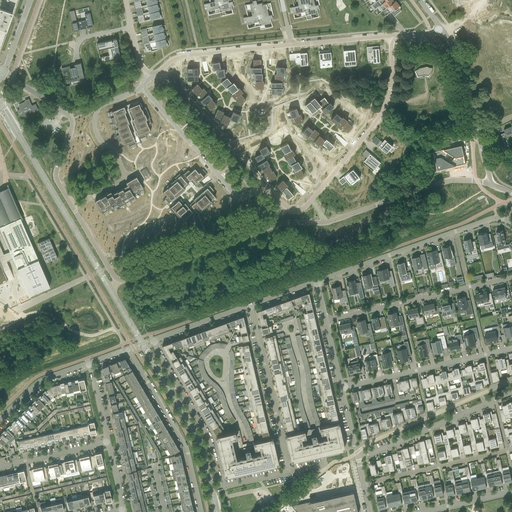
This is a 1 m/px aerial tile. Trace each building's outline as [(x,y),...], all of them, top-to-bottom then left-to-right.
[(2,0),(0,6),(0,9),(11,14),(16,0),(2,0)] [(137,7),(138,8),(135,9),(136,9),(141,8),(147,7),(157,4),(158,4),(158,3),(157,4),(155,0),(145,0),(147,5),(141,6),(137,7)] [(377,0),(375,2),(371,5),(375,9),(374,10),(375,10),(379,6),(381,5),(379,2),(380,0),(384,0),(386,1),(387,0),(377,0)] [(381,5),(379,6),(382,11),(389,6),(394,2),(393,1),(392,0),(387,0),(386,1),(381,5)] [(470,0),(448,0),(460,15),(474,5),(470,0)] [(259,15),(256,4),(256,1),(253,1),(253,3),(244,5),(245,10),(250,9),(252,16),(257,15),(259,15)] [(394,2),(389,6),(392,10),(390,12),(394,17),(394,16),(401,11),(399,9),(400,8),(399,5),(395,1),(394,2)] [(215,14),(220,13),(218,5),(217,2),(214,2),(203,4),(204,7),(206,7),(207,11),(214,9),(215,14)] [(233,4),(232,2),(222,4),(218,5),(220,13),(221,17),(226,15),(224,11),(232,9),(231,5),(233,4)] [(261,3),(256,4),(259,15),(261,14),(261,17),(268,16),(267,9),(271,8),(270,3),(261,5),(261,3)] [(139,14),(139,16),(137,16),(143,15),(149,14),(159,12),(160,11),(158,11),(157,4),(147,7),(148,12),(143,13),(139,14)] [(301,17),(306,16),(304,9),(303,5),(298,6),(289,8),(290,11),(292,10),(293,14),(300,13),(301,17)] [(318,5),(316,5),(308,7),(308,8),(304,9),(306,16),(306,20),(311,19),(311,18),(310,14),(318,13),(317,8),(318,8),(318,5)] [(0,9),(0,30),(5,32),(11,14),(0,9)] [(74,10),(69,12),(73,31),(86,28),(86,27),(92,26),(90,16),(90,13),(84,14),(86,20),(76,22),(74,10)] [(140,22),(141,23),(139,23),(139,24),(162,19),(161,18),(160,18),(159,12),(149,14),(150,19),(144,20),(140,22)] [(252,16),(248,17),(243,18),(244,20),(245,20),(246,24),(254,23),(255,27),(259,26),(258,19),(257,15),(252,16)] [(259,26),(260,30),(265,29),(264,24),(271,23),(270,18),(272,18),(271,15),(268,16),(261,17),(261,18),(258,19),(259,26)] [(147,34),(143,35),(144,36),(144,37),(148,36),(153,35),(163,32),(165,32),(164,32),(164,31),(163,32),(162,27),(162,26),(162,25),(152,27),(153,32),(147,34)] [(149,41),(145,42),(145,44),(149,43),(155,42),(165,40),(166,39),(165,39),(164,34),(163,33),(163,32),(153,35),(154,40),(149,41)] [(110,40),(97,43),(98,50),(111,47),(112,54),(103,56),(103,58),(100,59),(101,63),(119,59),(120,58),(116,39),(112,40),(113,41),(112,41),(111,40),(110,40)] [(165,40),(155,42),(156,49),(157,49),(168,46),(166,46),(165,41),(165,40)] [(498,41),(487,44),(488,50),(499,47),(498,41)] [(378,46),(366,47),(367,60),(368,60),(373,60),(373,62),(379,62),(379,59),(378,46)] [(499,47),(488,50),(490,56),(501,53),(499,47)] [(348,50),(343,51),(344,66),(344,64),(347,64),(348,65),(352,65),(352,64),(355,63),(355,65),(356,65),(354,48),(348,48),(348,50)] [(324,52),(318,52),(319,64),(320,64),(321,64),(331,63),(330,50),(324,51),(324,52)] [(300,53),(289,54),(289,60),(295,60),(295,63),(300,63),(307,62),(306,54),(300,54),(300,53)] [(219,61),(211,63),(212,70),(215,70),(220,69),(220,68),(219,62),(219,61)] [(70,66),(61,68),(64,83),(78,80),(78,82),(84,80),(80,63),(74,64),(75,69),(70,70),(70,66)] [(415,71),(415,72),(416,73),(417,73),(417,74),(416,74),(417,77),(418,77),(419,77),(419,76),(422,75),(422,76),(424,75),(425,76),(425,75),(426,75),(426,76),(428,76),(429,76),(430,75),(429,74),(430,73),(431,74),(431,72),(432,71),(431,71),(431,70),(432,70),(432,68),(429,67),(429,68),(428,67),(426,66),(423,67),(424,67),(422,68),(422,67),(420,68),(418,69),(419,69),(417,70),(415,71)] [(268,67),(266,67),(266,79),(274,79),(274,74),(274,67),(271,67),(268,67)] [(220,69),(215,70),(217,77),(225,76),(224,75),(223,69),(223,68),(220,68),(220,69)] [(203,72),(198,73),(198,82),(203,88),(208,94),(212,98),(224,112),(227,113),(233,108),(231,106),(232,105),(234,107),(238,104),(234,99),(230,94),(226,89),(220,83),(217,79),(217,77),(215,70),(212,70),(208,71),(209,74),(203,75),(203,74),(203,72)] [(261,73),(254,73),(254,74),(254,80),(254,81),(255,81),(255,80),(262,80),(262,73),(261,73)] [(226,77),(220,83),(226,89),(227,88),(227,87),(231,83),(227,78),(226,77)] [(262,80),(255,80),(255,81),(255,87),(255,88),(263,88),(263,80),(262,80)] [(231,83),(227,87),(227,88),(231,93),(232,93),(238,88),(237,88),(237,87),(233,83),(233,82),(231,83)] [(197,83),(191,88),(191,89),(195,94),(196,94),(197,93),(202,89),(197,83)] [(441,89),(437,90),(436,86),(430,88),(432,95),(442,91),(441,89)] [(231,93),(230,94),(234,99),(240,93),(240,94),(242,92),(242,91),(239,87),(238,87),(237,88),(238,88),(232,93),(231,93)] [(202,89),(197,93),(197,94),(201,98),(202,99),(208,94),(203,88),(202,89)] [(240,93),(234,99),(238,104),(239,104),(245,99),(244,99),(241,94),(240,94),(240,93)] [(200,100),(204,105),(204,104),(205,104),(205,103),(211,98),(211,99),(212,98),(208,94),(202,99),(200,100)] [(314,97),(309,101),(310,102),(316,109),(320,106),(317,102),(318,102),(314,98),(314,97)] [(318,102),(317,102),(320,106),(322,108),(328,103),(328,102),(324,98),(323,97),(318,102)] [(211,98),(205,103),(205,104),(206,104),(209,109),(210,109),(216,104),(211,99),(211,98)] [(20,109),(17,111),(20,117),(32,112),(37,110),(35,105),(32,106),(31,106),(29,101),(26,102),(25,101),(25,102),(20,104),(20,105),(19,105),(19,106),(19,107),(19,108),(20,109)] [(309,101),(305,105),(312,113),(316,109),(310,102),(309,101)] [(122,107),(108,112),(113,123),(111,124),(114,131),(115,130),(116,134),(115,134),(118,141),(121,140),(123,145),(127,144),(129,147),(136,144),(136,143),(134,138),(137,137),(139,139),(146,136),(145,133),(150,131),(148,126),(152,124),(149,119),(150,118),(145,107),(142,108),(140,102),(139,103),(133,105),(132,103),(126,105),(124,106),(122,107)] [(322,108),(321,109),(325,114),(333,107),(333,106),(329,102),(328,103),(322,108)] [(296,107),(288,110),(289,111),(291,117),(291,118),(293,117),(298,115),(298,114),(296,107)] [(217,109),(214,116),(215,117),(220,119),(221,120),(223,114),(224,114),(224,112),(217,109)] [(310,119),(307,123),(314,129),(320,134),(325,138),(329,141),(332,137),(335,133),(339,128),(335,125),(317,110),(311,117),(313,119),(312,120),(310,119)] [(230,117),(229,118),(230,119),(236,122),(237,121),(239,115),(240,114),(232,111),(230,117)] [(336,113),(330,119),(336,124),(337,124),(342,118),(341,117),(336,113)] [(220,119),(220,121),(221,121),(226,124),(227,124),(230,119),(229,118),(230,117),(224,114),(223,114),(221,120),(220,119)] [(298,115),(293,117),(293,118),(295,123),(295,124),(303,121),(300,114),(298,114),(298,115)] [(336,124),(335,125),(339,128),(340,129),(341,128),(341,127),(346,121),(347,120),(342,117),(341,117),(342,118),(337,124),(336,124)] [(346,121),(341,127),(341,128),(347,132),(352,126),(351,126),(346,122),(346,121)] [(307,125),(302,131),(302,132),(307,136),(308,136),(309,135),(313,130),(307,125)] [(313,130),(309,135),(314,139),(314,140),(315,140),(319,135),(320,134),(314,129),(313,130)] [(497,136),(490,138),(494,149),(499,148),(501,147),(501,146),(500,143),(498,138),(500,136),(502,140),(506,139),(503,133),(498,135),(497,136)] [(314,140),(313,141),(314,142),(319,145),(319,146),(322,143),(321,143),(324,140),(319,135),(315,140),(314,140)] [(324,140),(321,143),(322,143),(329,149),(330,150),(334,145),(333,144),(329,141),(325,138),(324,140)] [(380,140),(377,144),(387,153),(393,146),(392,146),(385,140),(385,139),(383,142),(380,140)] [(287,143),(280,147),(284,153),(291,149),(290,149),(287,143)] [(259,149),(261,153),(263,156),(270,152),(266,145),(265,146),(259,149)] [(437,170),(447,168),(466,164),(462,145),(451,147),(433,152),(437,170)] [(284,153),(282,154),(285,159),(292,155),(295,154),(294,153),(292,149),(291,148),(290,149),(291,149),(284,153)] [(271,155),(265,158),(266,159),(269,164),(273,170),(277,177),(279,181),(284,178),(288,184),(290,186),(293,182),(297,180),(297,179),(293,172),(289,166),(285,159),(282,154),(280,150),(272,154),(274,157),(272,157),(271,155)] [(261,153),(254,157),(255,158),(258,163),(258,164),(265,160),(265,159),(263,156),(261,153)] [(370,154),(364,161),(374,170),(375,170),(381,163),(370,154)] [(292,155),(285,159),(289,166),(290,165),(296,161),(295,161),(292,156),(292,155)] [(258,164),(257,164),(260,170),(261,169),(268,164),(268,165),(269,164),(266,159),(265,159),(265,160),(258,164),(258,163),(258,164)] [(296,161),(290,165),(294,171),(300,168),(301,167),(301,166),(298,161),(297,160),(296,161)] [(268,164),(261,169),(262,169),(265,174),(265,175),(266,175),(272,171),(268,165),(268,164)] [(146,168),(140,171),(145,179),(150,176),(146,168)] [(167,188),(163,192),(167,196),(164,198),(168,203),(169,203),(171,201),(174,204),(171,206),(169,208),(173,213),(174,212),(175,213),(175,212),(178,215),(177,216),(178,217),(179,216),(183,220),(188,216),(190,218),(195,214),(194,214),(193,212),(195,210),(196,212),(199,215),(203,211),(202,209),(203,209),(202,208),(205,206),(206,206),(212,202),(211,200),(215,197),(211,192),(213,190),(209,185),(207,187),(206,185),(203,187),(199,183),(200,183),(200,182),(198,181),(205,176),(201,171),(198,173),(194,168),(190,172),(188,170),(183,174),(185,176),(183,178),(181,176),(179,173),(174,178),(175,179),(175,180),(172,182),(166,187),(167,188)] [(294,171),(293,172),(297,179),(304,175),(303,174),(300,169),(300,168),(294,171)] [(353,169),(344,177),(350,185),(360,177),(354,169),(353,169)] [(272,171),(266,175),(269,180),(270,181),(277,177),(273,170),(272,171)] [(110,191),(94,201),(102,214),(108,210),(108,209),(111,207),(112,208),(118,204),(119,207),(120,206),(123,204),(124,204),(130,200),(133,198),(134,198),(135,198),(133,195),(134,195),(134,194),(137,192),(138,193),(144,189),(139,181),(136,176),(125,182),(127,185),(112,194),(110,191)] [(282,179),(276,184),(277,185),(281,190),(286,186),(286,187),(287,185),(282,179)] [(286,186),(281,190),(281,191),(287,197),(288,198),(293,194),(292,193),(286,187),(286,186)] [(0,194),(0,227),(21,219),(13,202),(9,190),(0,194)] [(0,246),(0,284),(10,281),(14,279),(7,261),(9,260),(13,259),(20,276),(29,295),(50,286),(21,219),(16,209),(0,215),(0,228),(10,251),(6,253),(3,254),(0,246)] [(511,250),(511,241),(509,244),(505,245),(504,242),(505,242),(504,238),(504,235),(503,235),(502,230),(500,231),(499,230),(497,231),(497,232),(496,232),(497,235),(494,235),(497,245),(500,245),(501,249),(509,247),(511,251),(511,250)] [(478,235),(480,242),(480,244),(484,244),(485,248),(485,249),(493,247),(491,238),(488,239),(487,233),(478,235)] [(49,238),(37,243),(46,263),(57,258),(56,255),(55,252),(54,250),(54,249),(49,238)] [(468,259),(478,257),(475,242),(475,243),(472,244),(472,242),(471,242),(471,238),(463,240),(466,252),(471,251),(472,254),(467,255),(468,259)] [(448,257),(450,266),(456,265),(453,252),(452,253),(452,250),(451,251),(450,246),(448,246),(445,246),(446,247),(442,248),(444,258),(448,257)] [(433,252),(430,252),(427,253),(429,264),(435,263),(436,268),(444,266),(440,252),(437,253),(436,250),(433,251),(433,252)] [(412,258),(414,269),(422,268),(422,267),(423,267),(423,269),(428,268),(424,254),(420,255),(420,256),(412,258)] [(399,275),(401,281),(411,279),(410,272),(407,273),(404,262),(397,264),(399,275)] [(387,278),(388,283),(390,282),(391,286),(395,285),(393,275),(389,276),(387,268),(384,269),(381,270),(378,271),(380,280),(387,278)] [(379,290),(377,280),(372,281),(371,274),(367,274),(367,273),(363,274),(364,275),(362,275),(363,280),(362,280),(363,284),(364,283),(365,286),(367,286),(368,289),(373,288),(374,292),(376,291),(377,294),(380,293),(379,290)] [(347,287),(349,294),(353,293),(354,294),(359,293),(360,298),(364,297),(360,283),(357,284),(357,283),(355,283),(354,280),(347,282),(347,284),(347,285),(348,287),(347,287)] [(345,290),(341,291),(340,286),(334,287),(331,287),(332,293),(333,293),(334,299),(339,298),(340,302),(340,304),(348,302),(345,290)] [(493,290),(495,299),(499,298),(499,301),(510,298),(508,290),(505,290),(504,287),(500,288),(499,288),(498,289),(497,289),(493,290)] [(489,304),(490,309),(494,308),(491,293),(487,294),(486,291),(482,292),(478,293),(475,294),(477,303),(483,302),(484,305),(489,304)] [(304,301),(304,303),(310,302),(308,293),(299,296),(302,302),(304,301)] [(296,297),(290,299),(292,305),(294,305),(296,304),(298,303),(299,303),(300,302),(301,302),(302,302),(299,296),(298,296),(296,297)] [(465,309),(467,315),(473,314),(470,300),(466,301),(465,296),(460,297),(460,296),(457,297),(457,298),(459,310),(465,309)] [(288,310),(293,308),(292,305),(290,299),(286,300),(286,299),(284,300),(288,310)] [(283,312),(288,310),(284,300),(284,301),(281,302),(281,301),(279,302),(283,312)] [(446,311),(447,315),(456,313),(454,303),(450,304),(450,303),(448,304),(448,300),(440,302),(441,306),(442,305),(444,312),(446,311)] [(277,314),(283,312),(279,302),(279,303),(276,304),(275,303),(274,304),(274,305),(276,311),(277,314)] [(310,302),(304,303),(306,311),(306,312),(313,311),(311,305),(311,303),(310,302)] [(432,312),(433,315),(439,313),(439,312),(438,308),(437,306),(434,306),(434,303),(430,304),(427,305),(423,306),(425,314),(432,312)] [(266,308),(265,308),(267,314),(268,314),(271,313),(274,312),(276,311),(274,305),(272,305),(268,307),(266,308)] [(418,325),(425,323),(423,316),(420,317),(419,315),(417,307),(414,308),(413,308),(411,309),(407,310),(409,318),(415,316),(416,321),(417,320),(418,325)] [(265,308),(257,311),(257,312),(258,315),(259,319),(265,317),(265,315),(267,314),(265,308)] [(392,312),(389,313),(389,314),(388,314),(390,325),(394,324),(395,327),(404,325),(402,315),(397,316),(396,312),(392,313),(392,312)] [(508,327),(503,328),(505,337),(511,336),(511,334),(511,315),(508,316),(509,319),(510,323),(508,324),(508,327)] [(243,316),(234,319),(236,325),(238,325),(239,327),(245,325),(243,316)] [(304,318),(305,324),(316,321),(316,320),(315,320),(314,316),(315,316),(304,318)] [(376,317),(371,318),(374,329),(380,328),(380,329),(386,328),(387,328),(384,317),(384,318),(380,319),(380,318),(378,318),(378,316),(376,317)] [(267,326),(265,317),(259,319),(261,328),(267,326)] [(225,322),(227,329),(228,328),(229,328),(236,325),(234,319),(233,320),(231,320),(227,322),(225,322)] [(366,336),(373,335),(370,323),(366,324),(365,319),(357,321),(359,333),(365,332),(366,336)] [(220,324),(224,334),(229,332),(227,329),(225,322),(225,321),(223,322),(223,323),(222,324),(221,324),(220,324)] [(305,324),(307,329),(316,327),(317,327),(317,325),(316,325),(315,322),(316,322),(316,321),(305,324)] [(218,325),(215,326),(219,336),(224,334),(220,324),(220,323),(218,324),(218,325)] [(340,325),(339,325),(341,333),(344,332),(345,334),(349,333),(352,333),(355,332),(354,326),(351,327),(350,323),(349,323),(346,324),(346,323),(343,324),(340,325)] [(210,328),(213,336),(213,337),(214,339),(219,337),(219,336),(215,326),(215,325),(212,326),(213,327),(212,327),(211,328),(210,328)] [(245,325),(239,327),(240,334),(241,336),(247,334),(246,331),(246,329),(245,326),(245,325)] [(271,325),(267,326),(261,328),(260,328),(260,330),(261,330),(262,334),(272,331),(271,325)] [(485,333),(487,342),(498,339),(497,336),(501,335),(498,326),(492,327),(492,331),(485,333)] [(205,330),(208,339),(209,341),(214,339),(213,337),(213,336),(210,328),(210,327),(207,328),(208,329),(207,329),(206,329),(205,330)] [(307,329),(304,330),(306,336),(308,335),(318,333),(319,332),(318,331),(317,331),(317,329),(317,328),(316,327),(307,329)] [(464,335),(466,346),(475,344),(474,339),(479,338),(476,327),(468,329),(470,334),(464,335)] [(200,332),(203,341),(204,341),(208,339),(205,330),(205,329),(202,330),(203,331),(202,331),(201,331),(200,332)] [(195,333),(195,334),(199,345),(204,343),(203,341),(200,332),(199,331),(197,331),(198,332),(197,333),(196,333),(195,333)] [(190,335),(193,345),(194,347),(199,345),(195,334),(194,332),(192,333),(193,334),(192,335),(191,335),(190,335)] [(185,337),(188,347),(192,345),(193,345),(190,335),(189,334),(187,335),(188,336),(187,337),(185,337)] [(241,336),(237,336),(239,342),(248,340),(248,337),(248,336),(249,336),(248,334),(247,334),(241,336)] [(455,339),(448,341),(450,350),(454,349),(456,349),(456,348),(460,348),(459,345),(463,344),(461,334),(455,336),(455,339)] [(266,340),(264,341),(265,343),(266,342),(276,340),(275,335),(265,337),(265,339),(266,340)] [(432,342),(434,354),(443,352),(442,349),(447,348),(444,335),(437,336),(438,341),(432,342)] [(182,338),(180,339),(183,348),(188,347),(185,337),(184,336),(182,337),(182,338)] [(309,340),(306,341),(307,346),(308,346),(320,344),(321,343),(321,341),(320,342),(319,338),(309,340)] [(180,339),(171,342),(173,348),(180,346),(182,345),(180,339)] [(426,347),(430,346),(428,339),(424,340),(425,344),(417,345),(419,352),(421,357),(428,355),(426,347)] [(405,360),(408,359),(408,356),(411,356),(408,341),(404,342),(404,344),(400,345),(401,349),(397,350),(399,358),(399,359),(400,362),(405,360)] [(171,342),(162,346),(164,349),(166,353),(172,350),(171,349),(173,348),(171,342)] [(248,344),(238,346),(239,352),(249,350),(250,349),(250,348),(249,348),(248,346),(248,344)] [(320,344),(308,346),(309,352),(312,351),(321,349),(323,349),(322,347),(321,347),(320,344)] [(268,351),(267,351),(267,353),(269,353),(278,351),(280,350),(279,345),(277,346),(267,348),(268,349),(268,350),(268,351)] [(387,365),(390,365),(389,364),(392,363),(391,357),(394,356),(392,347),(385,349),(386,353),(382,354),(382,355),(384,365),(387,365)] [(172,350),(166,353),(167,355),(169,357),(171,361),(177,358),(172,350)] [(269,356),(268,356),(269,359),(270,358),(280,356),(281,356),(280,350),(278,351),(269,353),(269,354),(269,355),(269,356)] [(377,354),(369,356),(370,360),(364,361),(366,369),(377,367),(376,365),(379,364),(377,354)] [(177,358),(171,361),(173,364),(172,365),(173,367),(174,366),(183,361),(181,358),(180,357),(180,356),(179,357),(177,358)] [(271,361),(269,362),(270,364),(271,364),(283,361),(281,356),(280,356),(270,358),(270,359),(270,360),(271,361)] [(125,358),(118,361),(119,362),(122,367),(124,366),(128,373),(132,370),(125,358)] [(498,359),(498,361),(501,371),(506,369),(507,374),(511,373),(509,363),(508,359),(505,360),(504,358),(502,358),(499,358),(499,359),(498,359)] [(183,361),(174,366),(176,369),(175,370),(176,372),(177,371),(186,366),(187,365),(185,360),(183,361)] [(349,366),(350,373),(361,371),(359,363),(358,363),(358,360),(351,362),(351,365),(349,366)] [(110,364),(108,365),(109,366),(110,372),(113,371),(114,373),(120,371),(119,369),(122,367),(119,362),(118,361),(116,362),(110,364)] [(272,367),(271,367),(271,369),(272,369),(284,366),(283,361),(271,364),(272,366),(272,367)] [(498,361),(495,362),(497,368),(490,370),(493,381),(494,381),(494,382),(497,381),(497,380),(499,380),(499,378),(502,377),(501,371),(498,361)] [(478,366),(475,367),(476,372),(484,370),(486,377),(485,379),(481,380),(482,383),(489,381),(484,362),(483,363),(483,362),(480,363),(477,364),(478,366)] [(108,365),(102,367),(105,381),(109,380),(108,373),(110,372),(109,366),(108,365)] [(472,368),(472,367),(471,365),(470,366),(470,365),(467,366),(465,367),(465,369),(462,370),(463,375),(471,373),(473,381),(472,383),(469,383),(469,386),(476,385),(475,381),(473,373),(472,368)] [(186,366),(177,371),(179,374),(178,375),(179,376),(180,376),(189,371),(186,366)] [(273,372),(272,372),(272,374),(273,374),(283,372),(285,371),(284,366),(272,369),(272,370),(273,371),(273,372)] [(460,376),(459,370),(459,368),(457,369),(457,368),(454,369),(452,370),(452,372),(449,373),(451,380),(459,378),(461,386),(460,388),(456,388),(457,391),(463,390),(462,385),(460,376)] [(123,375),(127,381),(135,376),(132,370),(128,373),(123,375)] [(189,371),(180,376),(181,377),(181,378),(182,379),(181,380),(182,381),(183,381),(192,376),(191,375),(189,371)] [(274,377),(273,377),(273,380),(275,379),(286,377),(285,371),(283,372),(273,374),(274,374),(274,375),(274,376),(274,377)] [(446,373),(446,371),(445,372),(444,371),(441,372),(442,372),(439,373),(440,375),(437,376),(439,383),(446,382),(448,391),(448,392),(444,393),(445,396),(451,395),(450,390),(449,386),(448,380),(446,373)] [(435,384),(434,376),(433,374),(432,375),(432,374),(429,374),(429,375),(427,376),(427,378),(424,379),(426,388),(434,386),(436,394),(435,396),(432,397),(433,401),(439,400),(438,395),(435,384)] [(192,376),(183,381),(184,382),(184,383),(185,384),(184,385),(185,386),(186,386),(194,381),(196,379),(193,375),(192,376)] [(127,381),(130,387),(139,382),(135,376),(127,381)] [(275,382),(274,383),(275,385),(276,385),(288,382),(286,377),(275,379),(275,380),(275,381),(275,382)] [(408,379),(409,385),(413,384),(414,388),(418,387),(416,377),(415,377),(415,378),(411,379),(408,379)] [(81,379),(77,380),(80,391),(81,394),(87,392),(86,390),(84,380),(84,379),(83,379),(81,379)] [(405,380),(403,380),(405,390),(409,389),(410,393),(413,393),(412,390),(414,390),(414,388),(413,384),(409,385),(408,379),(407,379),(405,380)] [(77,380),(71,382),(73,393),(73,392),(73,391),(79,389),(80,391),(77,380)] [(398,392),(405,390),(403,380),(402,380),(403,380),(398,381),(399,383),(396,383),(398,392)] [(489,381),(482,383),(481,380),(475,381),(476,385),(476,388),(476,389),(478,388),(478,389),(481,388),(483,387),(483,386),(489,384),(489,381)] [(105,383),(108,396),(114,394),(112,386),(116,385),(113,381),(105,383)] [(194,381),(186,386),(187,387),(187,388),(186,389),(187,391),(188,391),(189,390),(197,385),(194,381)] [(71,382),(63,383),(66,394),(73,393),(71,382)] [(130,387),(133,392),(141,387),(139,382),(130,387)] [(256,382),(245,385),(246,390),(258,387),(259,387),(258,385),(257,386),(257,384),(257,383),(256,382)] [(277,388),(275,388),(276,390),(277,390),(287,388),(289,387),(288,382),(276,385),(276,386),(276,387),(277,388)] [(329,382),(317,385),(319,390),(330,387),(331,387),(331,385),(330,386),(329,384),(329,382)] [(382,385),(383,391),(387,390),(388,394),(393,393),(391,383),(390,383),(390,382),(390,383),(386,384),(386,385),(382,385)] [(63,383),(56,385),(58,394),(65,392),(66,394),(63,383)] [(476,388),(476,385),(469,386),(469,383),(462,385),(463,390),(464,393),(464,394),(466,394),(469,394),(469,393),(471,392),(470,390),(476,388)] [(197,385),(189,390),(189,391),(190,392),(190,393),(189,394),(190,395),(190,396),(191,395),(202,389),(199,384),(197,385)] [(382,385),(378,386),(380,396),(384,395),(384,397),(389,396),(388,394),(387,390),(383,391),(382,385),(382,384),(381,384),(382,385)] [(56,385),(50,387),(54,395),(58,394),(56,385)] [(370,388),(369,388),(371,394),(375,393),(375,397),(376,397),(380,396),(378,386),(377,385),(377,386),(373,387),(373,388),(370,388)] [(455,385),(449,386),(450,390),(451,395),(452,399),(454,399),(454,400),(457,399),(456,398),(459,398),(458,395),(464,394),(464,393),(463,390),(457,391),(456,388),(455,385)] [(50,387),(43,393),(49,400),(54,395),(50,387)] [(133,392),(136,397),(144,392),(141,387),(133,392)] [(258,387),(246,390),(247,396),(259,393),(260,393),(260,391),(258,391),(258,390),(258,388),(258,387)] [(330,387),(319,390),(318,390),(319,396),(320,396),(332,393),(333,393),(332,391),(331,391),(331,390),(330,387)] [(369,388),(365,389),(367,399),(371,398),(372,400),(376,399),(376,397),(375,397),(375,393),(371,394),(369,388),(369,387),(369,388)] [(357,391),(358,397),(362,396),(363,400),(367,399),(365,389),(365,388),(364,388),(364,389),(360,390),(357,391)] [(202,389),(191,395),(192,395),(192,396),(193,397),(193,398),(192,399),(193,400),(194,400),(203,395),(205,394),(204,393),(202,389)] [(358,397),(357,391),(356,390),(356,391),(352,392),(354,402),(359,401),(359,403),(363,402),(363,400),(362,396),(358,397)] [(442,390),(437,391),(438,395),(439,400),(440,404),(441,404),(442,405),(444,404),(444,403),(447,403),(446,400),(452,399),(451,395),(445,396),(444,393),(442,390)] [(136,397),(139,402),(147,396),(144,392),(136,397)] [(43,393),(38,398),(44,405),(49,400),(43,393)] [(108,396),(110,404),(116,403),(115,399),(123,397),(120,393),(114,394),(108,396)] [(279,398),(278,398),(278,401),(280,400),(289,398),(292,397),(291,393),(288,393),(278,395),(278,396),(279,396),(279,397),(279,398)] [(320,396),(321,401),(333,398),(334,398),(334,396),(332,397),(332,393),(320,396)] [(203,395),(194,400),(195,400),(196,402),(196,403),(195,404),(196,405),(197,405),(206,400),(206,399),(204,396),(203,395)] [(139,402),(136,403),(139,408),(142,406),(150,401),(147,396),(139,402)] [(440,404),(439,400),(433,401),(432,397),(425,398),(428,410),(429,409),(429,410),(432,409),(434,408),(434,405),(440,404)] [(38,398),(33,403),(39,410),(44,405),(38,398)] [(206,400),(197,405),(198,405),(199,407),(199,408),(198,409),(199,410),(200,410),(211,403),(210,403),(208,399),(206,400)] [(416,400),(412,401),(414,407),(415,409),(419,409),(420,413),(420,414),(420,413),(422,413),(424,412),(422,403),(418,404),(417,402),(417,400),(416,400)] [(142,406),(145,412),(154,407),(150,401),(142,406)] [(116,403),(110,404),(112,413),(118,412),(120,411),(119,407),(123,406),(122,402),(116,403)] [(505,420),(510,418),(506,402),(506,403),(502,404),(502,405),(503,410),(500,411),(502,422),(506,421),(505,420)] [(33,403),(28,408),(34,415),(39,410),(33,403)] [(211,403),(200,410),(201,410),(201,411),(202,412),(201,413),(202,415),(203,414),(212,409),(213,408),(211,403)] [(334,404),(322,406),(322,407),(324,412),(335,409),(336,409),(336,407),(335,407),(335,406),(334,405),(334,404)] [(145,412),(148,418),(157,413),(154,407),(145,412)] [(405,407),(401,408),(402,412),(403,414),(406,414),(407,418),(407,419),(408,419),(408,418),(410,418),(412,418),(409,408),(405,409),(405,407)] [(414,407),(409,408),(412,418),(412,417),(414,417),(416,416),(416,414),(419,413),(420,413),(419,409),(415,409),(414,407)] [(28,408),(22,413),(29,420),(34,415),(28,408)] [(212,409),(203,414),(205,417),(204,417),(205,419),(206,419),(214,414),(214,413),(212,409)] [(324,412),(325,418),(338,415),(337,413),(336,413),(335,409),(324,412)] [(118,412),(112,413),(114,419),(123,417),(126,416),(125,410),(122,411),(120,411),(118,412)] [(214,414),(206,419),(208,422),(207,423),(208,424),(209,424),(220,417),(217,412),(214,414)] [(393,412),(388,413),(389,417),(390,417),(390,420),(394,419),(395,424),(395,425),(396,425),(396,424),(397,423),(400,423),(397,413),(393,414),(393,412)] [(402,412),(397,413),(400,423),(400,424),(400,423),(402,422),(404,422),(404,419),(407,419),(407,418),(407,419),(407,418),(406,414),(403,414),(402,412)] [(482,414),(483,418),(484,418),(485,422),(493,421),(494,428),(499,427),(496,413),(490,414),(489,412),(488,413),(488,412),(484,413),(484,414),(482,414)] [(22,413),(17,418),(24,425),(29,420),(22,413)] [(157,413),(148,418),(152,424),(160,418),(157,413)] [(325,418),(324,418),(325,424),(328,423),(339,420),(339,418),(337,419),(337,417),(337,416),(337,415),(325,418)] [(220,417),(209,424),(211,427),(210,428),(210,429),(211,429),(212,429),(220,423),(223,422),(220,417)] [(389,417),(385,418),(387,428),(388,429),(388,428),(390,428),(392,427),(391,424),(395,424),(394,419),(390,420),(390,417),(389,417)] [(470,419),(471,424),(472,428),(480,426),(482,433),(487,432),(485,422),(484,418),(483,418),(478,420),(477,418),(476,418),(476,417),(472,418),(472,419),(470,419)] [(17,418),(12,423),(18,430),(24,425),(17,418)] [(152,424),(149,425),(152,430),(155,428),(163,423),(160,418),(152,424)] [(381,418),(376,419),(377,423),(378,423),(378,425),(382,424),(383,429),(383,430),(384,430),(383,429),(385,429),(387,428),(385,418),(381,419),(381,418)] [(285,425),(284,425),(284,427),(286,427),(295,424),(295,425),(298,424),(299,424),(298,419),(294,419),(284,421),(285,425)] [(94,422),(87,423),(90,434),(96,433),(94,422)] [(304,430),(286,434),(286,435),(285,436),(291,461),(296,460),(339,451),(339,450),(343,449),(344,449),(338,423),(337,424),(337,422),(319,427),(320,433),(325,432),(325,431),(327,430),(329,437),(335,436),(336,438),(318,442),(317,440),(315,434),(310,435),(312,441),(311,441),(312,444),(294,448),(293,445),(299,444),(298,437),(300,436),(300,438),(305,437),(304,430)] [(458,425),(459,429),(460,433),(468,431),(469,437),(474,436),(472,428),(471,424),(466,425),(465,423),(464,423),(463,422),(460,423),(460,424),(458,425)] [(12,423),(7,428),(13,435),(18,430),(12,423)] [(88,425),(81,427),(83,435),(90,434),(87,423),(88,425)] [(155,428),(157,433),(166,428),(163,423),(155,428)] [(220,423),(212,429),(214,432),(213,433),(214,434),(215,434),(223,429),(220,423)] [(368,423),(364,424),(364,425),(365,428),(366,430),(370,429),(371,434),(371,435),(371,434),(373,434),(375,433),(373,424),(369,425),(368,423)] [(377,423),(373,424),(375,433),(376,434),(376,433),(378,433),(380,432),(379,430),(383,429),(382,424),(378,425),(378,423),(377,423)] [(286,430),(285,430),(286,433),(297,430),(295,425),(295,424),(286,427),(286,430)] [(257,427),(255,428),(256,433),(258,433),(268,431),(269,430),(268,429),(267,429),(267,427),(267,426),(266,425),(257,427)] [(360,425),(363,439),(364,439),(365,438),(368,438),(367,435),(370,434),(371,434),(370,429),(366,430),(365,428),(364,425),(360,426),(360,425)] [(81,427),(74,428),(76,437),(83,435),(81,427)] [(7,428),(2,433),(8,440),(13,435),(7,428)] [(74,428),(67,430),(69,439),(76,437),(74,428)] [(116,430),(118,436),(127,434),(126,428),(116,430)] [(157,433),(156,434),(159,439),(160,438),(169,433),(166,428),(157,433)] [(446,430),(447,434),(448,438),(456,436),(457,441),(462,440),(460,433),(459,429),(453,430),(453,428),(451,429),(451,428),(447,428),(448,429),(446,430)] [(490,446),(490,448),(492,448),(492,449),(496,448),(496,447),(497,446),(497,444),(503,443),(499,428),(495,429),(496,438),(489,439),(488,439),(490,446)] [(67,430),(60,431),(62,440),(69,439),(67,430)] [(60,431),(53,433),(55,442),(62,440),(60,431)] [(233,459),(229,438),(231,438),(231,439),(236,438),(235,431),(216,435),(216,437),(215,437),(224,476),(230,475),(230,476),(273,466),(273,465),(278,464),(272,439),(271,439),(271,438),(253,442),(254,449),(259,448),(259,446),(261,446),(263,453),(269,451),(270,454),(252,458),(251,455),(249,449),(244,450),(246,456),(245,457),(245,459),(228,463),(227,461),(233,459)] [(268,431),(258,433),(258,434),(259,439),(270,436),(270,434),(268,435),(268,433),(268,432),(268,431)] [(487,432),(482,433),(484,441),(476,442),(477,449),(478,451),(479,450),(480,451),(483,451),(483,450),(485,449),(484,447),(490,446),(488,439),(489,439),(487,432)] [(2,433),(0,435),(0,441),(3,445),(8,440),(2,433)] [(36,437),(32,438),(34,447),(41,445),(39,436),(38,434),(37,433),(36,434),(36,437)] [(53,433),(46,435),(48,443),(55,442),(53,433)] [(160,438),(159,439),(162,444),(163,443),(172,438),(169,433),(160,438)] [(444,441),(445,446),(449,444),(448,438),(447,434),(441,435),(441,433),(439,434),(439,433),(435,434),(436,435),(434,435),(435,443),(444,441)] [(118,436),(119,443),(129,441),(127,434),(118,436)] [(29,439),(25,440),(27,448),(34,447),(32,438),(31,435),(28,436),(29,439)] [(46,435),(39,436),(41,445),(48,443),(46,435)] [(474,436),(469,437),(471,444),(463,445),(464,452),(465,454),(467,453),(467,454),(471,454),(470,453),(472,452),(471,450),(477,449),(476,442),(474,436)] [(27,448),(25,440),(23,440),(22,437),(18,438),(19,441),(18,441),(19,447),(16,447),(17,450),(20,450),(23,449),(27,448)] [(163,443),(167,449),(175,444),(172,438),(163,443)] [(424,440),(421,441),(427,463),(427,462),(435,460),(434,456),(430,457),(429,453),(433,452),(430,439),(427,439),(427,440),(424,441),(424,440)] [(458,447),(450,449),(452,455),(452,457),(454,456),(454,457),(458,456),(458,455),(459,455),(459,453),(464,452),(463,445),(462,440),(457,441),(458,447)] [(119,443),(121,449),(130,447),(129,441),(119,443)] [(420,455),(416,456),(418,464),(418,465),(421,464),(421,463),(424,462),(424,463),(427,463),(421,441),(417,443),(419,450),(420,455)] [(175,444),(167,449),(170,455),(174,453),(174,454),(179,453),(179,452),(178,450),(179,450),(175,444)] [(446,450),(438,452),(439,460),(441,459),(441,460),(445,459),(445,458),(446,458),(446,456),(452,455),(450,449),(449,444),(445,446),(446,450)] [(407,447),(405,448),(409,467),(410,467),(409,466),(414,465),(412,458),(411,455),(415,454),(413,446),(410,447),(408,448),(407,447)] [(403,460),(399,461),(400,468),(401,468),(401,469),(403,468),(404,468),(404,467),(407,466),(407,467),(409,467),(405,448),(405,449),(401,450),(402,457),(403,460)] [(391,454),(388,455),(392,468),(392,471),(392,470),(396,469),(395,461),(399,460),(397,451),(397,453),(394,454),(394,455),(391,455),(391,454)] [(95,455),(92,456),(94,467),(103,465),(100,452),(94,453),(95,455)] [(132,453),(122,455),(123,460),(133,458),(135,458),(134,452),(132,453)] [(170,457),(168,458),(169,463),(172,463),(182,461),(180,454),(170,456),(170,457)] [(386,465),(382,466),(382,468),(383,472),(384,473),(387,472),(387,471),(390,470),(390,471),(392,471),(392,468),(388,455),(389,456),(384,457),(384,458),(385,463),(386,465)] [(86,469),(86,468),(83,456),(83,457),(79,458),(79,459),(76,460),(79,471),(86,469)] [(84,456),(83,456),(86,468),(86,469),(94,467),(92,456),(87,457),(87,456),(84,457),(84,456)] [(133,458),(123,460),(124,466),(134,464),(136,463),(137,463),(135,458),(133,458)] [(65,462),(60,463),(63,474),(71,473),(68,460),(65,461),(65,462)] [(68,460),(71,473),(79,471),(76,460),(71,461),(71,460),(68,460)] [(372,463),(369,464),(370,468),(371,473),(372,475),(374,475),(375,475),(375,474),(379,473),(378,467),(382,466),(380,460),(376,461),(376,463),(372,464),(372,463)] [(172,463),(173,469),(183,467),(182,461),(172,463)] [(50,466),(45,467),(47,478),(55,476),(52,463),(52,464),(49,465),(50,466)] [(52,463),(55,476),(63,474),(60,463),(56,464),(55,463),(53,464),(52,463)] [(134,464),(124,466),(126,472),(136,470),(134,464)] [(32,470),(29,470),(32,482),(33,485),(41,484),(40,480),(37,468),(37,467),(37,468),(34,468),(34,469),(32,470)] [(37,467),(40,480),(47,478),(45,467),(40,468),(40,467),(37,468),(37,467)] [(173,469),(171,470),(172,475),(175,475),(184,473),(183,467),(173,469)] [(511,481),(509,471),(503,472),(502,468),(498,469),(499,470),(501,479),(504,478),(505,483),(508,482),(509,483),(511,482),(511,481)] [(21,470),(17,471),(18,473),(20,481),(20,482),(26,481),(24,471),(23,470),(21,470)] [(502,484),(501,479),(499,470),(492,472),(496,485),(499,484),(499,485),(502,485),(502,484)] [(126,473),(128,480),(137,478),(136,471),(126,473)] [(482,473),(483,477),(485,483),(488,482),(489,487),(492,486),(493,487),(496,486),(495,485),(496,485),(492,472),(486,473),(486,472),(482,473)] [(9,475),(6,476),(8,484),(9,487),(14,486),(14,483),(12,473),(9,474),(9,475)] [(12,473),(14,483),(14,486),(20,484),(20,482),(20,481),(18,473),(17,474),(15,474),(14,473),(12,473)] [(175,475),(172,475),(173,481),(176,480),(186,478),(184,473),(175,475)] [(0,476),(2,486),(3,488),(9,487),(8,484),(6,476),(3,477),(3,476),(0,476)] [(469,486),(472,486),(473,490),(477,489),(477,490),(480,490),(479,489),(480,489),(477,478),(471,480),(470,476),(467,477),(467,480),(469,486)] [(137,478),(128,480),(129,485),(137,484),(139,483),(141,483),(140,477),(137,478)] [(483,477),(477,478),(480,489),(483,488),(483,489),(486,488),(486,487),(485,483),(483,477)] [(451,480),(452,484),(453,490),(456,489),(457,494),(461,493),(461,494),(464,493),(464,492),(461,479),(455,481),(454,479),(451,480)] [(470,491),(469,486),(467,480),(462,482),(461,479),(464,492),(467,492),(467,493),(470,492),(470,491)] [(434,484),(431,485),(433,495),(436,494),(436,496),(440,495),(440,496),(443,495),(443,494),(441,484),(440,480),(433,481),(434,484)] [(129,485),(130,491),(142,488),(141,483),(139,483),(129,485)] [(430,483),(424,484),(425,488),(427,498),(430,497),(430,498),(433,498),(433,497),(433,495),(431,485),(430,485),(430,483)] [(178,489),(175,490),(176,492),(178,491),(188,489),(187,484),(177,486),(178,489)] [(452,484),(445,486),(448,496),(451,495),(451,496),(454,496),(454,495),(453,490),(452,484)] [(382,490),(375,492),(376,495),(377,499),(379,510),(383,509),(382,508),(385,508),(385,509),(386,509),(385,508),(386,508),(385,506),(383,496),(386,495),(385,490),(384,486),(381,487),(382,490)] [(130,491),(132,497),(141,494),(143,494),(142,488),(130,491)] [(427,498),(425,488),(418,489),(418,488),(415,489),(417,500),(418,500),(417,498),(420,498),(420,500),(424,499),(424,500),(427,499),(427,498)] [(178,491),(180,498),(190,496),(188,489),(178,491)] [(417,500),(415,489),(415,490),(409,491),(411,502),(414,501),(414,502),(417,501),(417,500)] [(109,490),(103,491),(106,502),(109,501),(110,501),(111,501),(112,501),(112,500),(111,500),(109,490)] [(399,492),(402,504),(401,502),(404,501),(405,503),(408,502),(408,503),(411,503),(411,502),(409,491),(403,493),(402,491),(399,492)] [(357,511),(352,492),(330,497),(331,499),(317,503),(316,500),(291,506),(296,511),(357,511)] [(402,504),(399,492),(399,493),(393,495),(395,505),(398,505),(399,505),(402,505),(401,504),(402,504)] [(132,497),(133,502),(143,500),(145,499),(143,494),(141,494),(132,497)] [(76,495),(71,496),(72,499),(72,500),(74,507),(74,508),(76,508),(79,507),(76,496),(76,495)] [(387,496),(386,495),(383,496),(385,506),(388,505),(389,507),(392,506),(392,507),(395,506),(395,505),(393,495),(387,496)] [(180,498),(181,504),(191,502),(190,496),(180,498)] [(61,498),(55,499),(55,500),(58,511),(60,511),(64,511),(61,501),(61,498)] [(143,500),(133,502),(134,508),(144,506),(146,506),(145,499),(143,500)] [(39,503),(37,504),(38,510),(41,509),(41,511),(47,511),(45,505),(45,502),(39,503)] [(179,505),(180,511),(193,508),(191,502),(181,504),(179,505)]
